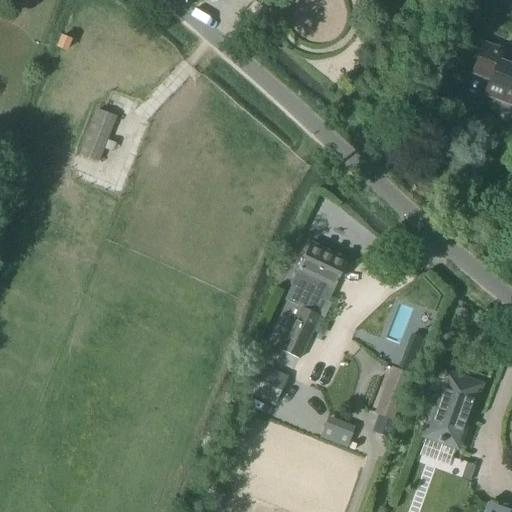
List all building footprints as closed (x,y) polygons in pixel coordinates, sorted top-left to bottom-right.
[(65,51),(70,39),(61,35),(56,48),(65,51)] [(471,74),(489,81),(483,96),(511,106),(511,64),(500,60),(503,50),(483,42),(471,74)] [(95,112),(82,145),(78,156),(97,163),(101,153),(113,119),(95,112)] [(334,288),(347,261),(311,244),(298,271),(334,288)] [(299,362),(320,318),(299,308),(277,351),(299,362)] [(263,364),(250,391),(260,396),(275,403),(287,376),(272,369),(263,364)] [(373,414),(378,416),(373,429),(392,437),(398,423),(392,421),(406,384),(404,383),(408,375),(391,368),(373,414)] [(438,440),(437,442),(441,443),(442,442),(456,447),(478,387),(446,375),(424,435),(438,440)] [(321,436),(348,446),(355,425),(328,415),(321,436)] [(487,511),(511,511),(491,503),(487,511)]
